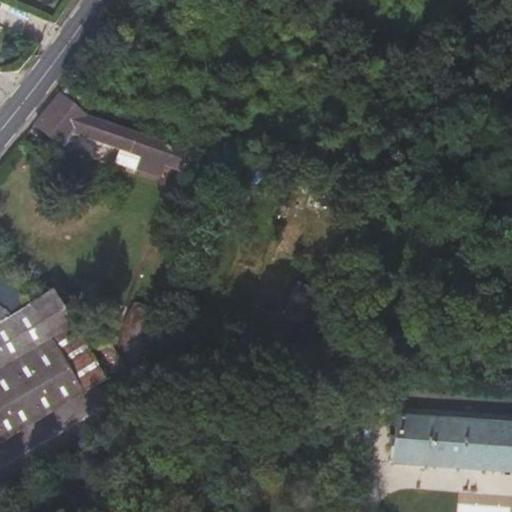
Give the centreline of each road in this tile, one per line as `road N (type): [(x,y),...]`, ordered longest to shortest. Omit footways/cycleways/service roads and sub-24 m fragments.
road 1 (track): [(0,480),(107,408),(229,368),(511,356)]
road 2 (secondary): [(0,131),(103,0)]
